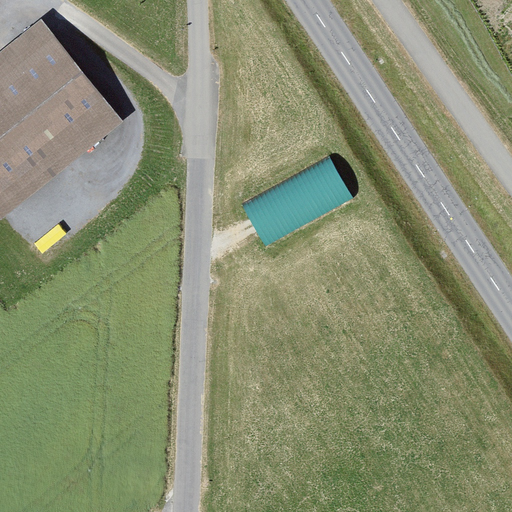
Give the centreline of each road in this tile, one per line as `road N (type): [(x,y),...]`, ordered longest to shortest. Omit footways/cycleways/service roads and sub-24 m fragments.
road 1 (tertiary): [(198,0),(186,511)]
road 2 (tertiary): [(511,318),(300,0)]
road 3 (tertiary): [(511,176),(389,0)]
